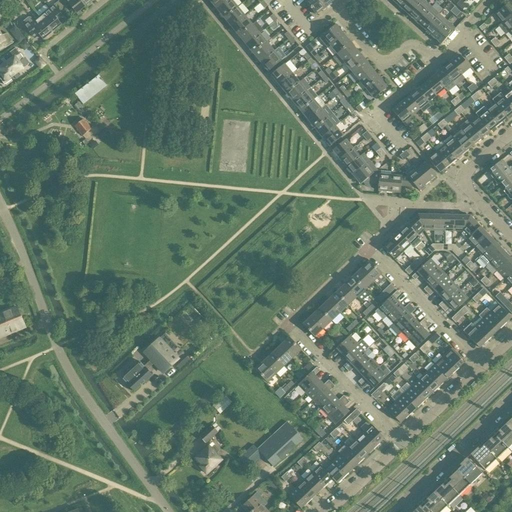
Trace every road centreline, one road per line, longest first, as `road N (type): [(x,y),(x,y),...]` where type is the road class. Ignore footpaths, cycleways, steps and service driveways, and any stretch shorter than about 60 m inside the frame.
road 1 (residential): [(401,446),(288,324),(372,248),(481,369)]
road 2 (residential): [(167,511),(70,375),(0,201)]
road 3 (residential): [(395,511),(511,402)]
road 4 (residential): [(511,237),(462,179),(505,137)]
road 5 (residential): [(444,55),(367,50),(335,9)]
